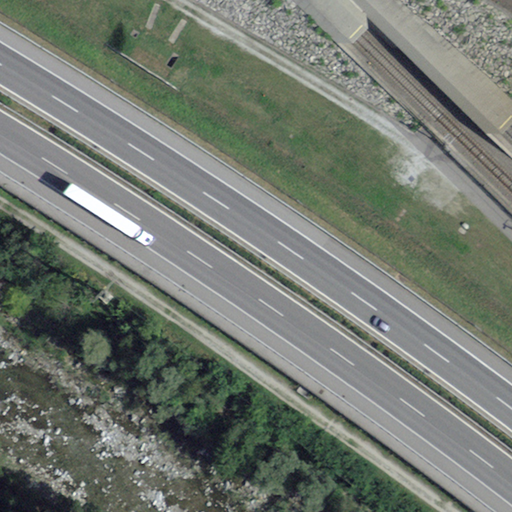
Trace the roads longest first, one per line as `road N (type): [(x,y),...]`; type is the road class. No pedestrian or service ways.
road 1 (motorway): [(0,135),(158,232),(511,484)]
road 2 (motorway): [(511,416),(200,195),(0,69)]
road 3 (track): [(168,0),(373,118),(452,181)]
